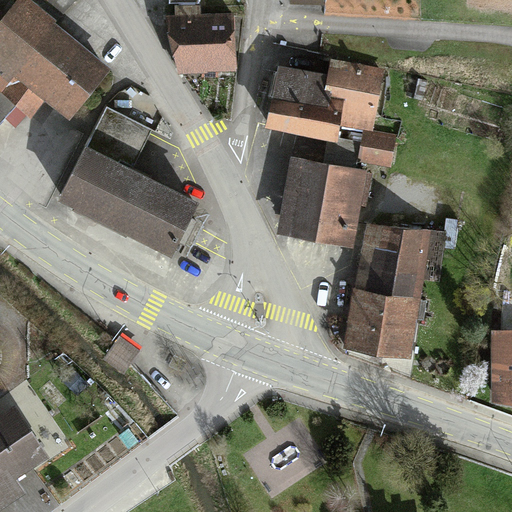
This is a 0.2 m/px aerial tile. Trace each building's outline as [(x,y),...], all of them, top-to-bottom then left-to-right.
[(6,0),(0,7),(0,89),(15,102),(24,87),(56,115),(97,69),(17,0),(6,0)] [(232,0),(172,0),(175,58),(236,55),(232,0)] [(328,69),(279,61),(269,120),(373,138),(385,65),(330,56),(328,69)] [(0,119),(15,102),(0,89),(0,119)] [(148,129),(106,109),(66,192),(126,222),(170,243),(197,189),(134,158),(148,129)] [(364,162),(293,151),(282,225),(352,236),(364,162)] [(431,213),(365,204),(347,332),(391,338),(413,341),(431,213)] [(511,322),(497,323),(498,397),(511,397),(511,322)] [(141,348),(123,335),(107,357),(126,370),(141,348)] [(11,377),(0,384),(0,476),(54,440),(11,377)]
